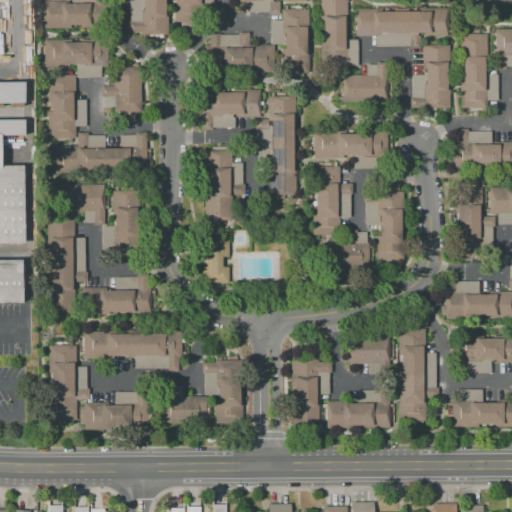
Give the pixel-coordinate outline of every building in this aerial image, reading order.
[(44,1),(71,0),(100,0),(101,29),(79,29),(79,25),(71,25),(71,29),(44,29),(44,1)] [(167,34),(127,34),(127,22),(129,22),(128,0),(164,0),(164,8),(167,8),(167,34)] [(211,0),(212,3),(198,3),(198,22),(175,22),(174,0),(211,0)] [(318,0),(345,0),(346,24),(344,24),(344,40),(356,40),(357,69),(342,69),(342,66),(320,67),(318,0)] [(279,14),(269,14),(269,2),(278,1),(279,14)] [(354,9),(446,8),(446,36),(421,36),(421,45),(375,46),(374,36),(355,36),(354,9)] [(281,10),(308,10),(308,36),(306,36),(306,44),(309,44),(309,73),(281,73),(281,10)] [(269,20),(269,43),(281,44),(281,20),(269,20)] [(494,69),(493,30),(508,30),(508,29),(511,29),(511,66),(504,66),(504,68),(494,69)] [(209,34),(237,34),(237,32),(248,32),(249,44),(270,44),(270,73),(215,74),(215,69),(206,69),(205,45),(209,45),(209,34)] [(459,34),(486,34),(486,59),(483,59),(483,74),(496,74),(496,100),(485,101),(485,107),(459,108),(459,84),(462,84),(462,58),(459,58),(459,34)] [(44,40),(72,39),(72,43),(76,43),(76,39),(105,39),(106,67),(75,67),(75,64),(68,64),(68,67),(44,67),(44,40)] [(422,45),(449,45),(450,108),(409,108),(409,98),(412,98),(412,75),(422,74),(422,45)] [(342,75),(365,75),(364,65),(375,65),(375,63),(386,63),(386,101),(342,101),(342,75)] [(100,86),(112,86),(112,67),(140,67),(140,112),(100,113),(100,86)] [(74,74),(75,99),(85,99),(85,129),(75,129),(75,138),(47,138),(47,110),(50,110),(50,106),(47,106),(47,75),(74,74)] [(0,84),(0,107),(23,107),(23,84),(0,84)] [(259,89),(260,117),(234,117),(234,127),(211,127),(211,130),(201,130),(201,118),(194,118),(194,90),(213,90),(213,93),(239,93),(239,90),(259,89)] [(267,97),(295,96),(295,130),(290,130),(290,134),(295,134),(295,153),(290,153),(290,198),(257,198),(256,129),(254,129),(254,119),(268,119),(267,97)] [(0,122),(0,243),(22,243),(22,167),(0,167),(0,137),(22,137),(22,122),(0,122)] [(511,168),(453,168),(453,142),(457,142),(457,128),(467,128),(467,131),(490,131),(491,141),(511,141),(511,168)] [(313,158),(313,132),(338,132),(338,134),(357,134),(357,132),(385,131),(385,157),(352,157),(352,156),(348,156),(348,155),(342,155),(342,158),(313,158)] [(52,173),(51,146),(76,146),(76,132),(87,132),(87,136),(134,135),(134,132),(145,132),(145,172),(52,173)] [(204,151),(230,150),(230,163),(242,163),(242,184),(244,184),(244,195),(230,195),(231,220),(204,220),(204,151)] [(312,165),(338,165),(338,184),(351,184),(351,194),(350,194),(350,217),(338,217),(338,236),(312,236),(312,165)] [(58,184),(103,184),(104,224),(94,224),(94,211),(58,211),(58,184)] [(490,187),(507,187),(507,190),(511,190),(511,213),(490,213),(490,187)] [(479,188),(480,211),(478,211),(478,232),(479,232),(480,255),(470,255),(470,260),(458,260),(458,256),(454,256),(454,239),(457,239),(456,188),(479,188)] [(100,226),(101,250),(111,250),(111,253),(136,252),(135,190),(112,190),(112,226),(100,226)] [(402,191),(402,259),(376,259),(376,245),(378,245),(378,224),(365,224),(365,203),(361,203),(361,191),(402,191)] [(496,224),(511,223),(511,212),(495,213),(496,224)] [(73,220),(73,238),(82,238),(82,287),(107,287),(107,290),(114,290),(114,277),(135,277),(135,274),(148,274),(148,287),(150,287),(150,290),(155,290),(155,309),(150,309),(150,312),(48,313),(47,227),(45,227),(45,220),(73,220)] [(323,243),(344,243),(344,230),(355,230),(355,232),(369,232),(369,270),(323,270),(323,243)] [(228,241),(228,256),(222,256),(222,266),(228,266),(228,283),(202,283),(202,267),(206,267),(206,259),(203,259),(203,241),(228,241)] [(0,260),(0,304),(21,304),(21,260),(0,260)] [(511,291),(511,319),(486,319),(486,315),(463,315),(463,319),(444,319),(444,280),(454,279),(454,281),(455,281),(455,282),(477,282),(478,294),(490,294),(490,292),(511,291)] [(398,421),(397,327),(435,327),(435,397),(424,398),(424,421),(398,421)] [(83,331),(110,331),(110,334),(161,334),(161,331),(176,331),(177,371),(167,371),(167,356),(159,356),(118,357),(118,359),(83,360),(83,331)] [(451,376),(451,336),(473,336),(473,338),(498,338),(498,336),(511,336),(511,362),(495,362),(495,360),(474,361),(474,362),(466,362),(466,376),(451,376)] [(388,337),(388,363),(348,363),(347,337),(388,337)] [(74,345),(74,366),(85,366),(85,388),(88,388),(88,399),(74,399),(75,420),(47,420),(47,392),(50,392),(50,373),(47,373),(47,345),(74,345)] [(290,359),(317,359),(317,362),(328,362),(328,394),(317,395),(318,423),(291,423),(290,396),(293,396),(293,392),(290,392),(290,359)] [(201,362),(214,362),(214,360),(242,360),(242,388),(239,388),(239,396),(242,396),(242,407),(217,407),(217,395),(204,395),(204,374),(201,374),(201,362)] [(204,396),(204,402),(208,402),(208,418),(204,418),(204,424),(161,424),(161,382),(171,382),(171,386),(181,386),(181,396),(204,396)] [(326,401),(346,401),(346,404),(356,403),(356,391),(388,390),(388,427),(326,428),(326,401)] [(511,426),(450,427),(450,390),(481,390),(481,402),(503,402),(503,399),(511,399),(511,426)] [(83,403),(114,402),(114,392),(146,392),(146,429),(83,429),(83,403)] [(350,511),(350,502),(372,502),(372,511),(350,511)] [(212,511),(212,504),(228,503),(228,511),(212,511)]
